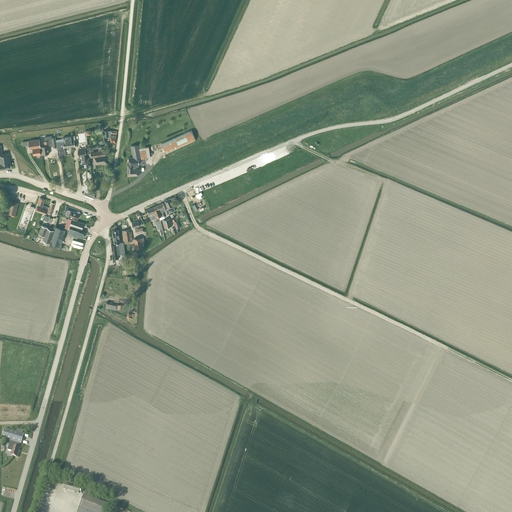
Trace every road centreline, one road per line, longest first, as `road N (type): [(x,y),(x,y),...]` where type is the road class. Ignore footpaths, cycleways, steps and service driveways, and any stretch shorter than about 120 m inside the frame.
road 1 (unclassified): [(511,64),(389,120),(312,133),(103,218)]
road 2 (track): [(181,189),(201,230),(511,381)]
road 3 (tertiary): [(13,511),(82,262),(103,218)]
road 4 (unclassified): [(101,207),(120,131),(132,0)]
